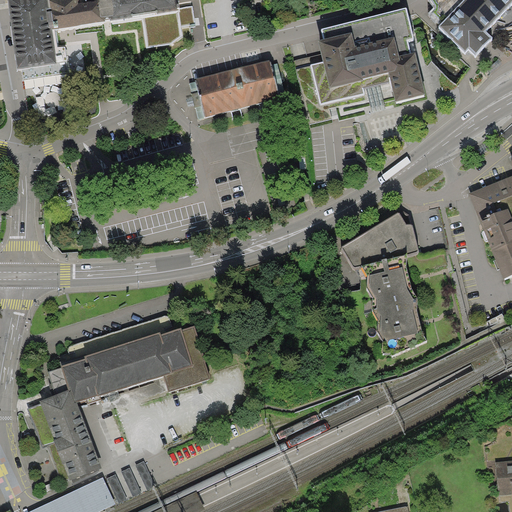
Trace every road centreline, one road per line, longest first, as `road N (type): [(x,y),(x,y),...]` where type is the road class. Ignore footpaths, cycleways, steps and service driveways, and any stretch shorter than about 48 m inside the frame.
road 1 (primary): [(20,275),(147,271),(266,245),(376,189),(511,93)]
road 2 (residential): [(20,155),(121,120),(198,57),(404,0)]
road 3 (residential): [(20,275),(0,403)]
road 4 (residential): [(20,155),(20,275)]
